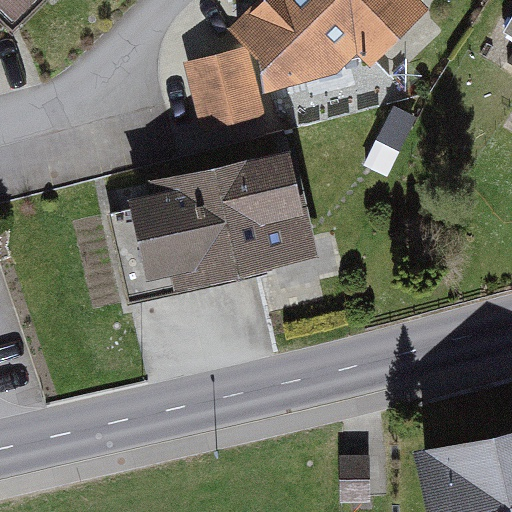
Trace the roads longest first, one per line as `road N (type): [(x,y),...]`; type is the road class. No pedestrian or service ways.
road 1 (tertiary): [(0,450),(338,381),(511,332)]
road 2 (residential): [(0,121),(62,105),(173,0)]
